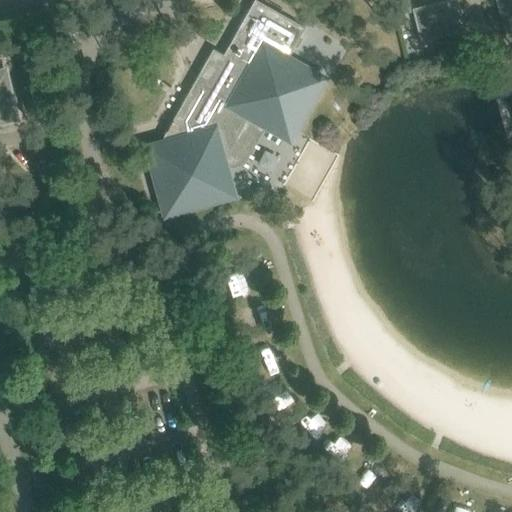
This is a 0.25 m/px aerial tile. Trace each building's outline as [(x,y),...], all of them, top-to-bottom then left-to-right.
[(161,137),(143,142),(164,215),(237,195),(230,167),(242,164),(263,127),(290,143),(329,76),(289,53),(304,27),(256,0),(253,0),(223,54),(212,48),(161,137)] [(408,0),(394,0),(397,14),(411,11),(408,0)] [(456,0),(447,0),(413,8),(421,40),(464,29),(456,0)] [(511,0),(496,0),(503,24),(511,22),(511,0)] [(0,122),(17,119),(8,79),(3,80),(0,78),(0,122)] [(39,104),(37,95),(21,98),(23,108),(39,104)]
